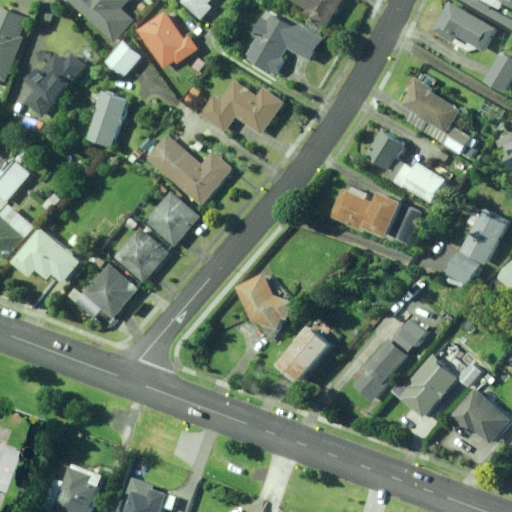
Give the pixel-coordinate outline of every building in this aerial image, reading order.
[(117,43),(137,21),(124,10),(133,1),(131,0),(69,0),(112,39),(116,42),(117,43)] [(185,0),(184,2),(204,20),(208,15),(213,9),(214,8),(210,4),(213,0),(185,0)] [(292,0),(309,10),(306,15),(330,30),(348,0),(292,0)] [(500,28),(500,27),(453,0),(452,0),(436,29),(439,31),(458,41),(461,35),(466,38),(469,40),(473,42),(487,50),(500,28)] [(511,0),(491,0),(491,2),(499,6),(497,10),(505,14),(507,8),(504,6),(506,2),(510,4),(511,5),(511,0)] [(12,11),(4,7),(3,7),(2,9),(0,14),(0,78),(7,81),(8,82),(27,38),(24,37),(32,19),(28,18),(12,11)] [(175,22),(169,13),(168,12),(158,20),(144,29),(141,31),(167,70),(178,62),(181,65),(202,50),(193,36),(188,40),(182,32),(180,28),(175,22)] [(297,28),(277,15),(274,14),(270,20),(266,18),(256,35),(261,38),(249,58),(278,76),(288,60),(285,58),(289,51),(291,49),(295,51),(310,60),(314,62),(327,39),(304,25),(301,26),(297,28)] [(130,74),(143,59),(144,57),(126,41),(108,62),(127,78),(130,74)] [(508,92),(511,85),(511,55),(503,50),(493,69),(488,77),(486,80),(508,92)] [(90,67),(77,55),(76,54),(69,62),(60,54),(48,67),(45,71),(44,72),(43,71),(42,72),(34,81),(32,83),(39,90),(28,103),(46,119),(75,86),(74,85),(90,67)] [(202,71),(209,62),(203,58),(196,67),(202,71)] [(438,89),(425,81),(419,77),(411,90),(413,91),(405,103),(416,110),(411,118),(410,120),(472,158),(478,149),(474,146),(478,139),(474,137),(464,131),(458,127),(454,134),(450,132),(465,109),(438,93),(436,92),(438,89)] [(288,103),(267,88),(261,96),(239,81),(225,100),(218,95),(216,99),(204,115),(229,133),(232,130),(240,118),(266,135),(268,133),(288,103)] [(200,98),(203,94),(204,92),(197,87),(193,93),(200,98)] [(126,99),(111,94),(105,92),(100,109),(90,140),(115,148),(122,125),(125,127),(125,125),(126,121),(124,121),(126,116),(127,114),(131,100),(126,99)] [(198,101),(198,100),(191,95),(188,100),(195,105),(198,101)] [(408,143),(388,130),(387,130),(386,131),(381,139),(376,147),(371,155),(381,162),(392,169),(389,173),(388,175),(397,180),(408,163),(402,159),(399,157),(408,143)] [(187,150),(174,139),(171,136),(150,159),(206,206),(235,173),(237,170),(238,169),(218,152),(208,163),(206,166),(187,150)] [(151,137),(142,147),(147,151),(156,140),(151,137)] [(23,164),(26,160),(35,150),(32,147),(19,161),(23,164)] [(140,159),(145,153),(140,148),(135,154),(140,159)] [(135,155),(131,160),(135,163),(139,159),(135,155)] [(0,195),(3,198),(10,203),(33,174),(18,162),(16,165),(10,173),(8,174),(0,169),(3,165),(0,163),(0,195)] [(449,179),(424,163),(420,162),(416,168),(408,163),(397,180),(407,186),(408,185),(435,202),(449,179)] [(100,185),(108,175),(98,168),(91,178),(100,185)] [(170,190),(164,185),(159,190),(166,196),(170,190)] [(407,202),(385,192),(383,191),(378,202),(369,198),(372,193),(355,186),(353,191),(347,188),(346,190),(335,215),(369,231),(370,228),(391,237),(407,202)] [(189,236),(205,218),(175,192),(149,222),(179,247),(183,243),(189,236)] [(19,212),(17,210),(12,206),(8,211),(6,214),(4,216),(0,212),(0,255),(6,261),(7,260),(10,262),(30,239),(29,238),(38,229),(29,221),(27,219),(19,212)] [(511,222),(511,220),(486,206),(482,214),(475,227),(472,234),(463,250),(489,264),(500,243),(502,240),(503,237),(505,234),(511,222)] [(137,228),(139,226),(140,225),(133,219),(128,225),(135,231),(137,228)] [(157,273),(174,254),(144,228),(143,229),(141,231),(138,235),(131,244),(118,258),(148,283),(152,279),(157,273)] [(71,252),(46,231),(45,230),(16,264),(35,280),(41,272),(52,281),(53,282),(58,276),(69,285),(86,264),(78,257),(79,256),(72,250),(71,252)] [(450,274),(473,286),(484,264),(462,252),(450,274)] [(106,264),(107,263),(98,255),(94,260),(103,267),(106,264)] [(131,279),(122,272),(113,264),(111,265),(110,267),(102,276),(101,277),(87,294),(117,320),(118,321),(129,307),(144,290),(131,279)] [(511,264),(501,277),(511,286),(511,264)] [(258,321),(283,329),(287,317),(292,319),(298,301),(279,295),(268,273),(251,282),(241,287),(245,295),(253,312),(258,321)] [(366,290),(360,295),(367,302),(372,296),(366,290)] [(417,346),(429,332),(413,319),(401,333),(402,334),(396,342),(391,337),(388,341),(367,367),(370,369),(365,374),(363,377),(356,385),(375,402),(389,385),(387,383),(394,375),(411,355),(409,353),(416,345),(417,346)] [(435,339),(447,325),(443,321),(431,335),(435,339)] [(329,352),(335,345),(314,327),(305,337),(281,364),(288,369),(300,380),(302,382),(320,362),(325,366),(334,356),(329,352)] [(448,363),(441,357),(437,353),(415,379),(409,386),(412,388),(407,395),(404,398),(427,418),(443,399),(444,398),(445,399),(451,392),(451,391),(454,387),(461,378),(448,367),(448,363)] [(472,386),(484,372),(474,363),(470,369),(462,378),(465,381),(472,386)] [(511,415),(484,391),(481,389),(479,387),(454,416),(460,422),(476,436),(481,431),(495,444),(511,424),(511,415)] [(0,492),(2,492),(16,457),(14,457),(16,451),(0,444),(0,492)] [(91,511),(101,486),(99,485),(103,475),(94,472),(93,475),(71,467),(66,483),(57,480),(48,504),(57,507),(55,511),(57,511),(56,511),(91,511)] [(162,511),(170,494),(157,489),(153,487),(154,485),(134,477),(128,493),(132,494),(125,511),(162,511)]
